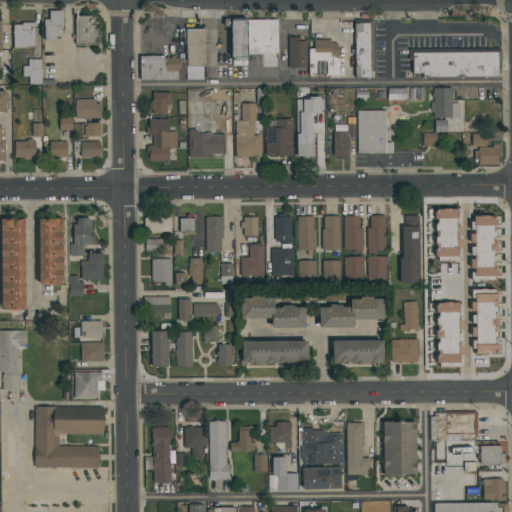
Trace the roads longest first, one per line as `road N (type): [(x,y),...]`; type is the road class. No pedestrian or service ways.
road 1 (residential): [(118,0),(128,511)]
road 2 (residential): [(0,191),(511,188)]
road 3 (residential): [(129,395),(511,394)]
